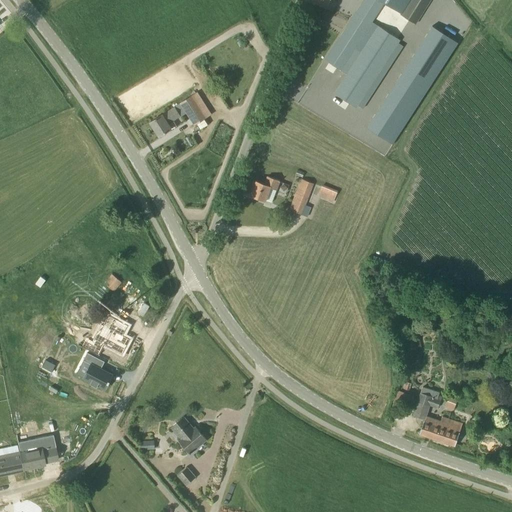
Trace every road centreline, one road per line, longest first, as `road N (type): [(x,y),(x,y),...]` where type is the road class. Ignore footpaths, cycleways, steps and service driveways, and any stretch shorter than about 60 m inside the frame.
road 1 (unclassified): [(0,494),(89,461),(197,264)]
road 2 (tertiary): [(197,264),(104,110),(20,0)]
road 3 (unclassified): [(197,264),(299,0)]
road 4 (tertiary): [(511,482),(390,441),(267,364)]
road 5 (unknown): [(269,81),(334,111),(365,110),(437,0)]
road 6 (unclassified): [(213,511),(267,364)]
road 7 (tertiary): [(267,364),(197,264)]
